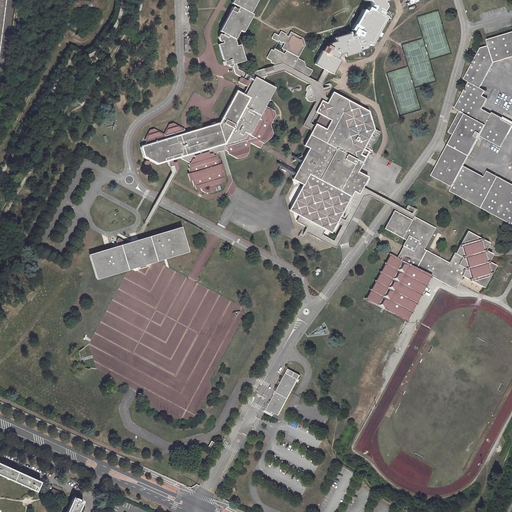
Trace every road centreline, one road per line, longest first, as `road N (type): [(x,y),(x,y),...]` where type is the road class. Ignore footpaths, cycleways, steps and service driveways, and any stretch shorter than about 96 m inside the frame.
road 1 (primary): [(197,505),(0,416)]
road 2 (primary): [(0,431),(182,511)]
